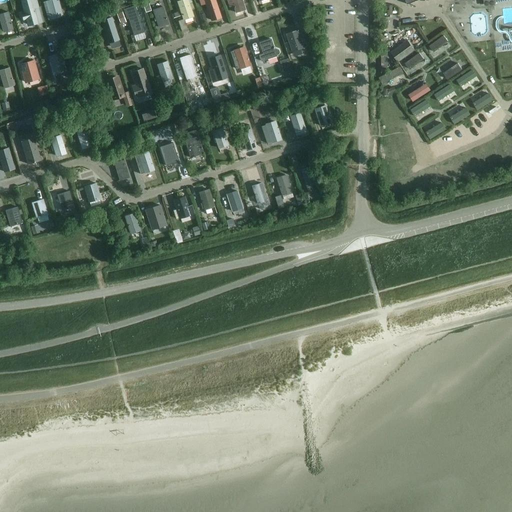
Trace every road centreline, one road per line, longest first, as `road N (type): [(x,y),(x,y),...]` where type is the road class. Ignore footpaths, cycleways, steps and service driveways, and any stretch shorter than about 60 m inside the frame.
road 1 (residential): [(363,128),(129,200),(81,163),(0,187)]
road 2 (unclassified): [(362,229),(338,243),(0,307)]
road 3 (residential): [(0,46),(64,32),(114,65),(323,1)]
road 4 (unclassified): [(362,229),(401,231),(511,201)]
road 5 (unclassified): [(363,128),(364,0)]
